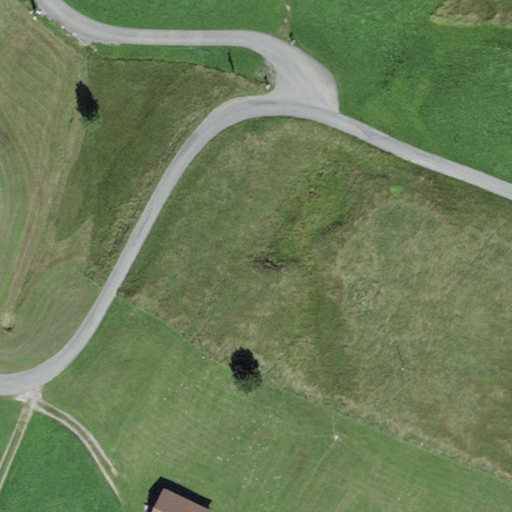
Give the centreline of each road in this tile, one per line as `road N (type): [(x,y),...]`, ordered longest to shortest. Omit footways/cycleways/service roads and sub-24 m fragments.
road 1 (residential): [(0,385),(21,386),(80,335),(163,185),(205,130),(244,111),(297,111),(511,198)]
road 2 (track): [(40,0),(104,42),(258,44),(279,58),(278,111)]
